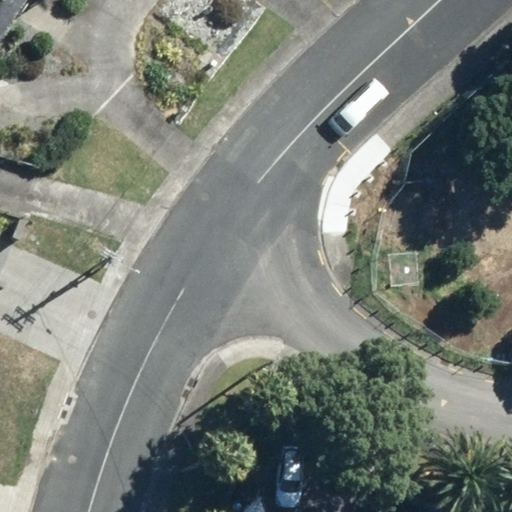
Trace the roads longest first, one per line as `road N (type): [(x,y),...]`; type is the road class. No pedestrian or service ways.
road 1 (residential): [(228,226),(329,324),(425,395),(511,420)]
road 2 (residential): [(228,226),(146,359),(90,511)]
road 3 (residential): [(440,0),(312,123),(228,226)]
